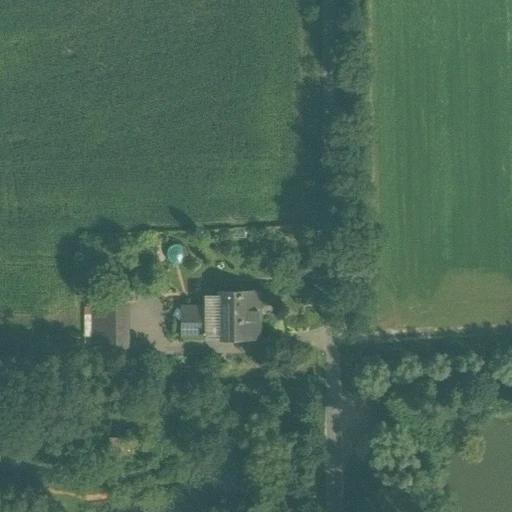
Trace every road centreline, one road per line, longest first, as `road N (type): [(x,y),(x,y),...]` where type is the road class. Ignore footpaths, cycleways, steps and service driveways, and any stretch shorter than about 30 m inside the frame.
road 1 (unclassified): [(334,511),(335,0)]
road 2 (track): [(332,342),(511,333)]
